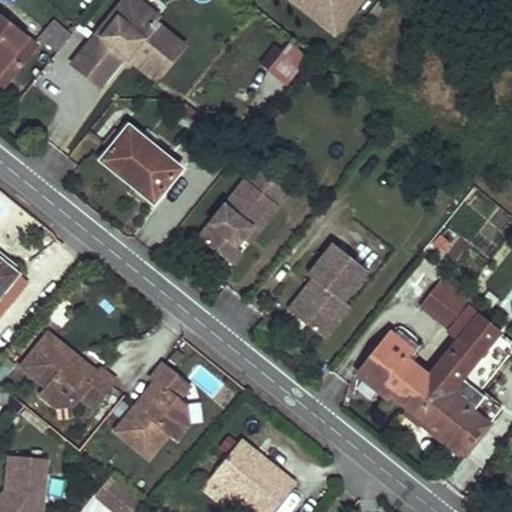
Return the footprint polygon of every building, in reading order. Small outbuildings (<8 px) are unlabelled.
[(139,0),(126,0),(74,63),(84,71),(109,40),(104,36),(132,2),(156,22),(160,17),(139,0)] [(292,0),(291,3),(312,20),(315,16),(314,15),(318,11),(304,0),(299,0),(298,2),(295,0),(292,0)] [(295,0),(298,2),(299,0),(304,0),(318,11),(314,15),(315,16),(335,32),(353,10),(360,0),(295,0)] [(370,0),(360,0),(353,10),(359,15),(371,0),(370,0)] [(109,40),(84,71),(101,85),(123,58),(126,54),(134,60),(158,80),(186,46),(156,22),(132,2),(104,36),(109,40)] [(0,71),(10,80),(38,45),(0,14),(0,71)] [(72,34),(54,20),(47,28),(65,42),(72,34)] [(65,42),(47,28),(40,36),(58,51),(65,42)] [(264,70),(285,86),(308,55),(287,39),(264,70)] [(134,60),(126,54),(123,58),(131,65),(134,60)] [(10,80),(0,71),(0,80),(5,85),(10,80)] [(181,170),(129,127),(122,136),(115,130),(105,143),(111,148),(102,160),(131,184),(134,180),(158,198),(181,170)] [(257,167),(200,237),(228,260),(254,228),(259,232),(290,194),(257,167)] [(158,198),(134,180),(131,184),(154,203),(158,198)] [(234,264),(259,232),(254,228),(228,260),(234,264)] [(297,315),(326,338),(352,306),(346,301),(369,270),(335,243),(311,275),(315,278),(322,284),(297,315)] [(0,275),(8,265),(0,258),(0,275)] [(19,273),(8,265),(0,275),(0,296),(7,288),(19,273)] [(444,277),(440,282),(465,303),(469,298),(444,277)] [(322,284),(315,278),(290,310),(297,315),(322,284)] [(467,332),(461,339),(431,376),(408,357),(414,349),(393,332),(360,372),(381,390),(384,386),(393,393),(408,405),(407,414),(419,424),(427,422),(465,453),(488,425),(449,393),(480,355),(485,358),(504,334),(471,307),(465,303),(440,282),(421,306),(452,331),(458,324),(467,332)] [(467,332),(458,324),(452,331),(451,332),(461,339),(467,332)] [(76,354),(50,332),(26,361),(51,382),(43,392),(55,403),(74,400),(81,393),(94,404),(116,378),(103,368),(102,367),(98,372),(89,364),(75,368),(69,362),(76,354)] [(89,364),(76,354),(69,362),(75,368),(89,364)] [(187,383),(163,363),(152,376),(156,380),(148,389),(148,405),(144,410),(136,403),(114,429),(147,456),(169,431),(176,437),(188,423),(180,417),(185,399),(178,394),(187,383)] [(381,390),(389,397),(393,393),(384,386),(381,390)] [(148,405),(148,389),(136,403),(144,410),(148,405)] [(256,449),(241,437),(211,477),(236,497),(256,511),(274,511),(298,481),(263,454),(260,457),(253,452),(256,449)] [(260,457),(263,454),(256,449),(253,452),(260,457)] [(49,459),(12,455),(9,489),(13,489),(13,495),(0,511),(44,511),(47,482),(49,459)] [(110,473),(91,496),(110,511),(132,511),(143,500),(110,473)] [(236,497),(211,477),(203,488),(228,507),(236,497)] [(13,489),(9,489),(0,500),(0,511),(13,495),(13,489)]
